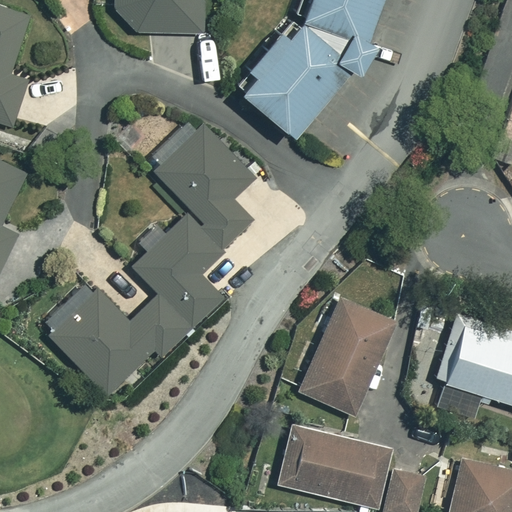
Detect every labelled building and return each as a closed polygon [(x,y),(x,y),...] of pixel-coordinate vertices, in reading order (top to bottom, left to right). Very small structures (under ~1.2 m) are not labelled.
[(202,0),(114,0),(114,8),(135,31),(202,32),(202,0)] [(377,0),(304,0),(298,16),(284,33),(277,27),(243,65),(251,72),(237,89),(290,133),(348,65),(355,69),(373,39),(365,35),(377,0)] [(26,17),(0,9),(0,120),(12,124),(25,79),(11,75),(26,17)] [(252,176),(191,115),(144,162),(190,208),(164,235),(154,226),(140,240),(149,249),(131,267),(157,292),(130,320),(89,280),(41,327),(108,394),(153,349),(161,358),(223,296),(199,273),(252,220),(230,198),(252,176)] [(0,267),(17,233),(0,224),(26,171),(0,158),(0,267)] [(393,321),(340,297),(298,390),(351,414),(393,321)] [(511,330),(456,312),(434,377),(511,403),(511,330)] [(389,450),(290,425),(276,483),(374,508),(389,450)] [(511,511),(511,470),(460,458),(447,511),(511,511)] [(414,511),(422,476),(392,469),(383,511),(414,511)]
